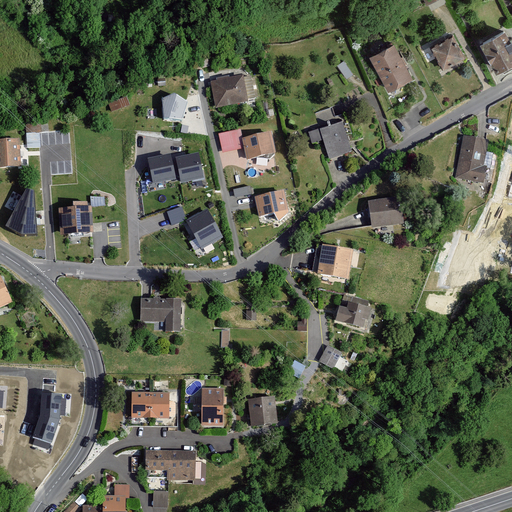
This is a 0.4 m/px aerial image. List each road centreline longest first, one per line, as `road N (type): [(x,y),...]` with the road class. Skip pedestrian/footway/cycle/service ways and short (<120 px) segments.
road 1 (residential): [(511,86),(395,151),(244,270),(60,268),(34,276)]
road 2 (secondary): [(34,511),(83,444),(96,390),(82,335),(34,276)]
